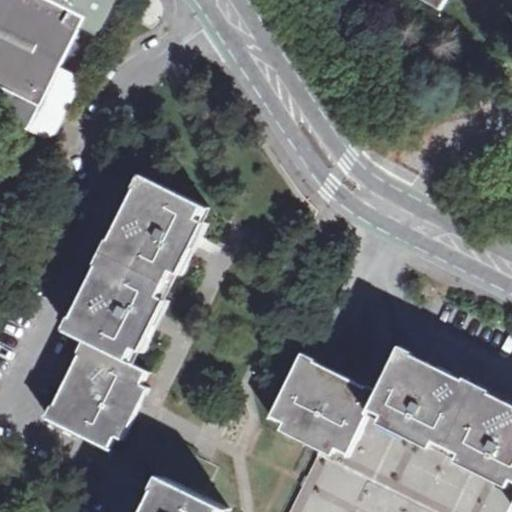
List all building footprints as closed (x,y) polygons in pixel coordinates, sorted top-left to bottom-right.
[(0,0),(0,83),(44,106),(63,68),(81,31),(87,17),(52,0),(0,0)] [(52,0),(87,17),(81,31),(95,39),(114,0),(52,0)] [(0,111),(49,135),(59,132),(67,116),(86,79),(63,68),(44,106),(0,83),(0,111)] [(91,339),(133,360),(139,347),(146,351),(153,337),(146,333),(152,322),(159,309),(165,312),(172,299),(166,295),(179,270),(185,273),(192,260),(185,257),(192,243),(197,232),(204,236),(211,223),(204,219),(210,207),(150,176),(129,217),(72,329),(91,339)] [(152,369),(133,360),(91,339),(51,417),(112,447),(119,434),(125,438),(132,424),(126,421),(132,409),(138,397),(145,400),(152,387),(145,383),(152,369)] [(511,399),(406,347),(383,393),(375,409),(389,415),(386,422),(400,430),(404,422),(417,428),(428,434),(425,441),(437,447),(441,440),(468,453),(464,461),(478,468),(482,460),(494,466),(506,471),(502,479),(511,483),(511,399)] [(375,409),(383,393),(306,354),(274,417),(287,424),(285,428),(311,441),(313,437),(328,445),(351,457),(361,438),(375,409)] [(511,511),(511,483),(502,479),(506,471),(494,466),(482,460),(478,468),(464,461),(468,453),(441,440),(437,447),(425,441),(428,434),(417,428),(404,422),(400,430),(386,422),(389,415),(375,409),(351,457),(328,445),(293,511),(511,511)] [(171,475),(207,493),(222,465),(172,440),(158,469),(171,475)] [(228,511),(231,505),(207,493),(171,475),(152,511),(228,511)]
